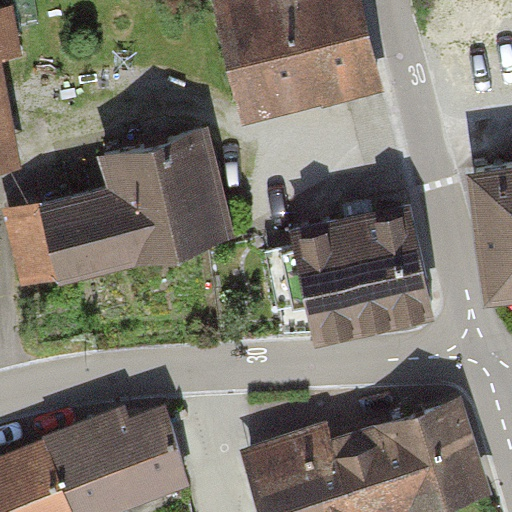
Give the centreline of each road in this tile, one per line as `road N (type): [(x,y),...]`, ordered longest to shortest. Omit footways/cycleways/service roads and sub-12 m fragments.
road 1 (residential): [(0,397),(136,372),(483,360)]
road 2 (residential): [(394,0),(483,360)]
